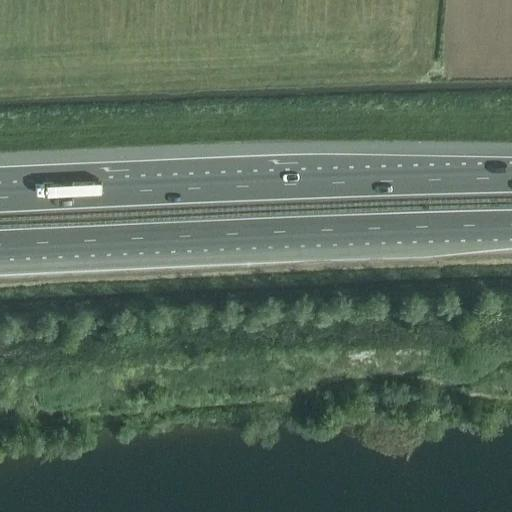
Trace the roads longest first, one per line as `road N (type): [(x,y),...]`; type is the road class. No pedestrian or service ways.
road 1 (motorway): [(511,178),(0,199)]
road 2 (motorway): [(0,246),(511,227)]
